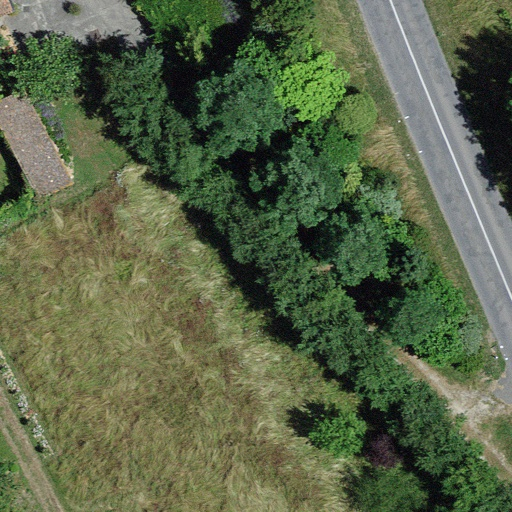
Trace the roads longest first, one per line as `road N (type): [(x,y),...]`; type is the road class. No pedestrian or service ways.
road 1 (track): [(106,0),(395,351),(511,479)]
road 2 (secondary): [(385,0),(511,307)]
road 3 (track): [(0,396),(60,511)]
